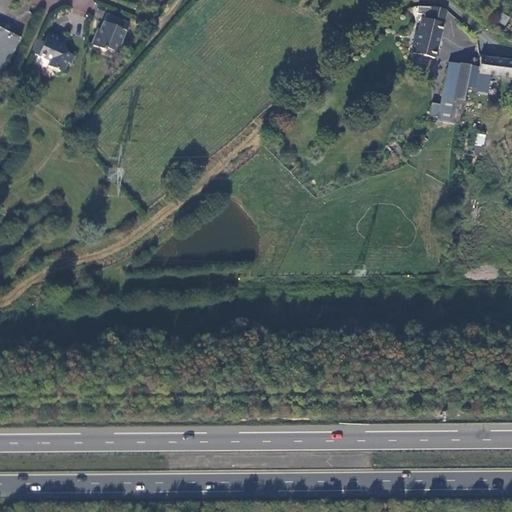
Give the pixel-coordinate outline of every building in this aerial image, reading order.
[(418,7),(413,8),(413,14),(425,15),(425,21),(426,23),(423,36),(419,35),(415,54),(435,58),(446,11),(436,7),(418,7)] [(505,25),(510,17),(501,12),(496,20),(505,25)] [(106,47),(115,51),(118,43),(121,44),(130,24),(108,14),(99,34),(97,33),(92,45),(104,50),(106,47)] [(21,38),(0,26),(0,69),(5,68),(21,38)] [(37,39),(32,53),(49,61),(47,66),(59,71),(63,69),(64,70),(67,63),(70,64),(74,56),(66,52),(64,47),(57,44),(60,37),(49,32),(44,43),(37,39)] [(511,60),(480,56),(479,74),(511,78),(511,60)] [(429,113),(458,120),(465,90),(470,64),(448,61),(442,96),(451,99),(450,106),(431,102),(429,113)] [(487,136),(477,135),(476,144),(486,146),(487,136)]
